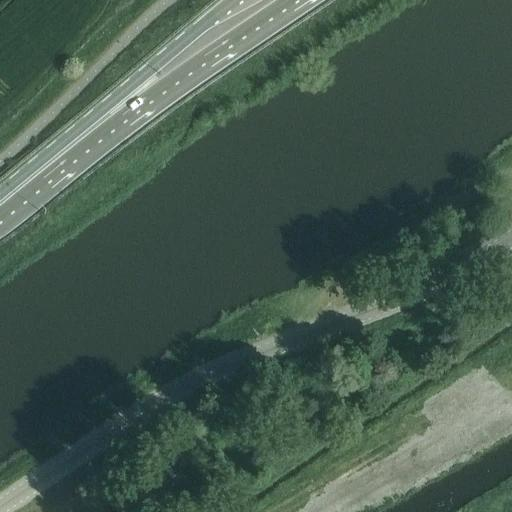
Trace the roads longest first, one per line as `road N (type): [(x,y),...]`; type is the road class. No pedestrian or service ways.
road 1 (unclassified): [(0,510),(177,393),(436,286),(511,241)]
road 2 (secondary): [(106,120),(295,0)]
road 3 (secondary): [(241,0),(157,62),(106,120)]
road 4 (secondary): [(0,204),(106,120)]
